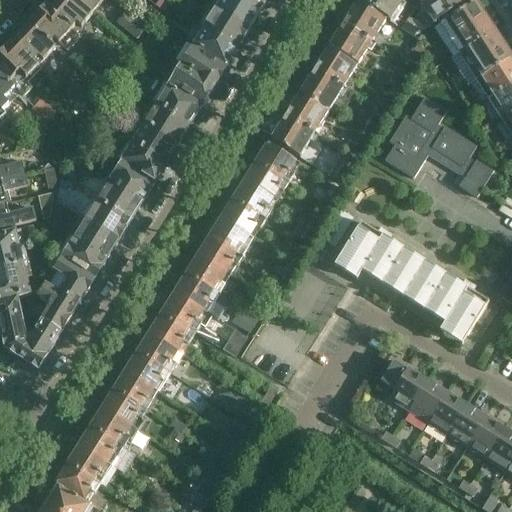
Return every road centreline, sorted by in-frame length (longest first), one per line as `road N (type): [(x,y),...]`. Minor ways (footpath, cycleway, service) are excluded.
road 1 (residential): [(0,397),(26,412),(50,404),(302,0)]
road 2 (residential): [(511,400),(380,318),(314,424)]
